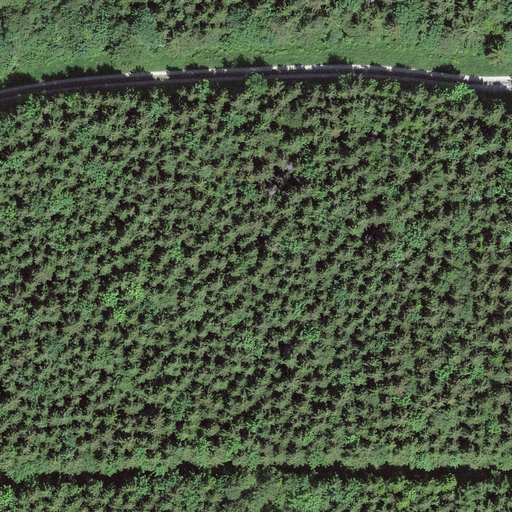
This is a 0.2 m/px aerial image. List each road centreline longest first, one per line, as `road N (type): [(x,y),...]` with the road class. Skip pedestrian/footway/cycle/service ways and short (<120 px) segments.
road 1 (track): [(511,81),(357,64),(70,80),(0,97)]
road 2 (track): [(0,474),(511,465)]
